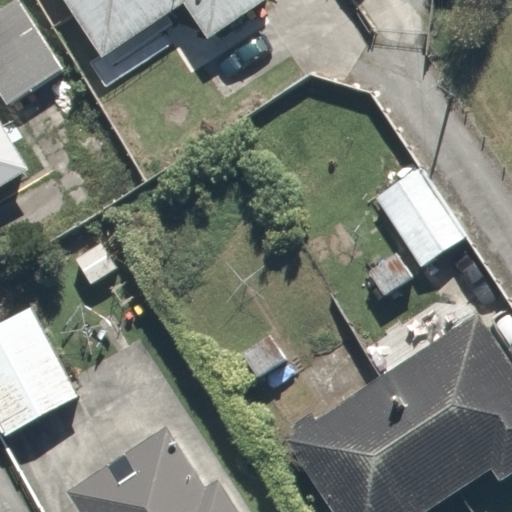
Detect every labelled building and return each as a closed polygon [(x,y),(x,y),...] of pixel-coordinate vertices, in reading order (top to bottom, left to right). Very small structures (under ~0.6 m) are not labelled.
[(61,0),(105,73),(204,14),(221,42),(280,7),(275,0),(61,0)] [(0,192),(39,170),(0,101),(0,192)] [(436,161),(381,190),(422,270),(477,241),(436,161)] [(511,350),(489,315),(290,442),(334,511),(455,511),(511,476),(511,350)] [(33,319),(0,335),(0,418),(13,444),(79,411),(33,319)] [(236,511),(182,428),(74,499),(82,511),(236,511)]
